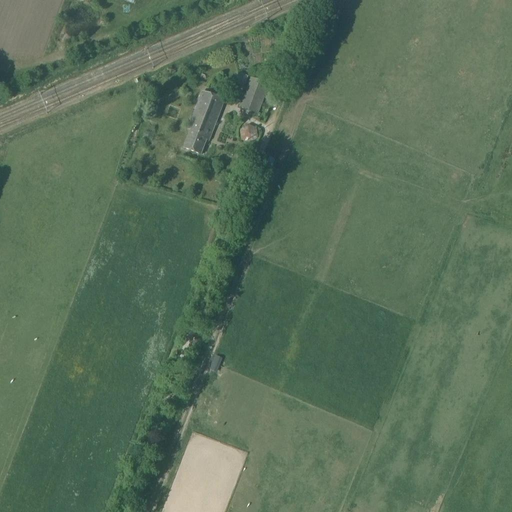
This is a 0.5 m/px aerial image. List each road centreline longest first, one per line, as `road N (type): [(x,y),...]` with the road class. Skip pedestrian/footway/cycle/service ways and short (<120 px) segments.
road 1 (track): [(121,511),(267,130)]
road 2 (track): [(0,68),(53,58),(197,0)]
